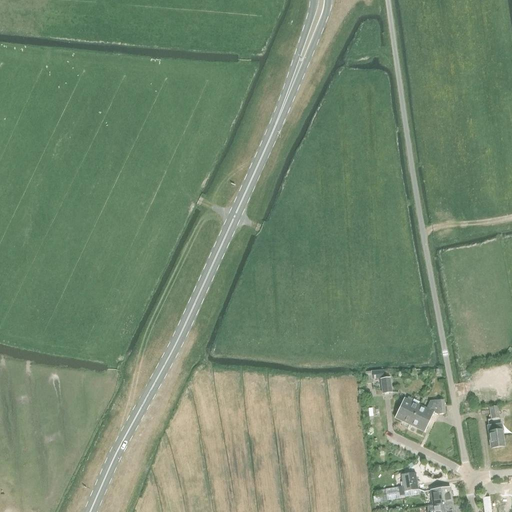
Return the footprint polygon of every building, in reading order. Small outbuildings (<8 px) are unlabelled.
[(383,370),(370,372),(364,373),(365,384),(372,383),(371,380),(380,379),(382,394),(391,393),(389,378),(385,378),(383,370)] [(401,405),(394,419),(409,426),(418,406),(410,402),(412,399),(408,397),(406,400),(399,396),(396,403),(401,405)] [(418,406),(409,426),(424,432),(433,412),(438,415),(445,414),(444,401),(429,402),(426,409),(418,406)] [(501,407),(497,407),(489,408),(491,419),(498,418),(498,416),(502,415),(501,407)] [(488,426),(491,449),(503,447),(499,425),(488,426)] [(402,487),(398,488),(399,497),(403,496),(403,493),(417,491),(415,473),(401,475),(402,487)] [(430,491),(432,506),(452,503),(449,488),(430,491)] [(386,495),(378,496),(379,502),(380,504),(387,503),(386,495)] [(452,511),(452,503),(432,506),(427,507),(427,511),(426,511),(452,511)]
